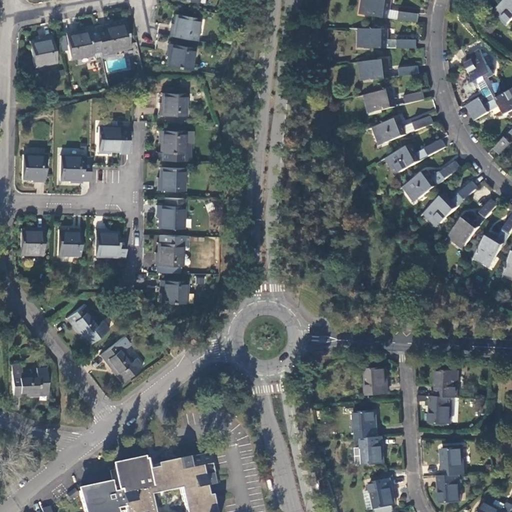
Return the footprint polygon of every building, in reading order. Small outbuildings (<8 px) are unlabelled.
[(391,0),(362,0),(361,13),(389,17),(390,8),(391,0)] [(511,0),(506,0),(495,11),(508,24),(511,19),(511,0)] [(389,17),(418,21),(419,12),(390,8),(389,17)] [(168,36),(195,41),(199,19),(173,15),(172,25),(170,24),(168,36)] [(114,22),(94,26),(94,28),(99,51),(100,57),(100,59),(113,57),(112,51),(129,48),(124,22),(115,24),(114,22)] [(92,58),(100,57),(99,51),(94,28),(78,31),(78,29),(65,32),(70,60),(92,56),(92,58)] [(387,28),(360,28),(360,47),(417,47),(417,39),(388,38),(387,28)] [(220,41),(228,43),(230,36),(221,34),(220,41)] [(28,41),(33,67),(55,63),(50,35),(38,37),(38,39),(28,41)] [(164,66),(190,71),(194,50),(166,44),(164,56),(166,57),(164,66)] [(481,49),(465,58),(485,95),(467,105),(471,113),(498,98),(493,89),(493,84),(489,76),(494,74),(490,66),(485,57),(481,49)] [(489,55),(485,57),(490,66),(494,64),(489,55)] [(387,57),(360,61),(362,81),(390,77),(387,57)] [(399,76),(419,73),(418,65),(398,68),(399,76)] [(391,88),(364,95),(369,113),(396,106),(391,88)] [(405,104),(425,98),(422,90),(403,95),(405,104)] [(511,90),(498,98),(471,113),(475,121),(500,107),(505,115),(510,113),(511,115),(511,90)] [(190,94),(186,94),(159,93),(159,103),(157,103),(156,115),(185,116),(186,104),(190,104),(190,94)] [(400,117),(374,127),(381,145),(434,123),(431,115),(404,126),(400,117)] [(115,126),(96,126),(96,155),(108,155),(108,153),(118,153),(118,155),(126,155),(126,122),(115,122),(115,126)] [(167,153),(167,161),(182,161),(182,154),(184,154),(184,144),(184,132),(156,131),(156,143),(158,143),(158,153),(167,153)] [(511,131),(508,135),(494,149),(500,155),(511,142),(511,131)] [(411,144),(387,158),(396,174),(447,145),(443,138),(416,153),(411,144)] [(31,183),(42,183),(43,155),(21,154),(20,181),(31,181),(31,183)] [(87,183),(88,166),(88,158),(81,158),(81,156),(58,155),(58,181),(68,182),(68,184),(80,184),(80,182),(87,183)] [(445,179),(461,167),(456,160),(440,172),(445,179)] [(155,190),(182,191),(183,169),(157,168),(157,179),(155,179),(155,190)] [(426,170),(404,187),(415,202),(437,185),(426,170)] [(445,193),(425,213),(438,227),(479,186),(473,180),(452,201),(445,193)] [(486,219),(499,202),(493,197),(479,213),(486,219)] [(156,228),(181,229),(182,207),(155,206),(154,218),(156,218),(156,228)] [(490,233),(475,257),(490,267),(511,231),(511,214),(497,238),(490,233)] [(466,215),(449,236),(463,248),(480,226),(466,215)] [(19,257),(41,257),(42,229),(30,229),(30,231),(19,231),(19,257)] [(56,257),(79,258),(80,229),(67,229),(67,231),(57,231),(56,257)] [(93,257),(123,258),(124,239),(117,239),(117,232),(107,231),(107,230),(94,229),(93,257)] [(185,247),(185,237),(155,236),(154,253),(152,253),(152,265),(153,265),(175,265),(178,266),(178,247),(185,247)] [(175,265),(153,265),(153,272),(175,273),(175,265)] [(158,302),(184,304),(185,282),(157,280),(157,292),(159,292),(158,302)] [(64,319),(85,347),(107,330),(101,322),(97,324),(82,304),(64,319)] [(9,327),(16,321),(11,314),(3,320),(9,327)] [(97,356),(118,385),(141,367),(135,359),(131,361),(116,341),(97,356)] [(12,397),(47,396),(46,368),(35,369),(35,373),(20,374),(20,364),(9,365),(12,397)] [(366,369),(368,395),(389,393),(387,367),(366,369)] [(453,397),(458,397),(459,370),(439,369),(437,396),(453,397)] [(453,397),(437,396),(432,395),(431,422),(451,423),(453,397)] [(356,411),(358,438),(362,438),(379,436),(377,409),(356,411)] [(385,462),(383,436),(379,436),(362,438),(364,448),(365,463),(365,464),(385,462)] [(461,474),(466,473),(464,447),(444,448),(445,475),(461,474)] [(212,511),(209,496),(205,497),(203,487),(214,485),(207,455),(157,466),(155,466),(156,470),(146,472),(145,469),(143,461),(112,468),(117,489),(107,491),(106,487),(77,493),(82,511),(212,511)] [(463,500),(461,474),(445,475),(441,475),(442,502),(463,500)] [(371,481),(373,491),(377,507),(377,511),(392,511),(391,504),(397,503),(392,477),(371,481)] [(377,507),(373,491),(367,492),(370,508),(377,507)] [(511,508),(511,504),(507,502),(503,509),(486,501),(479,511),(510,511),(511,511),(511,508)]
